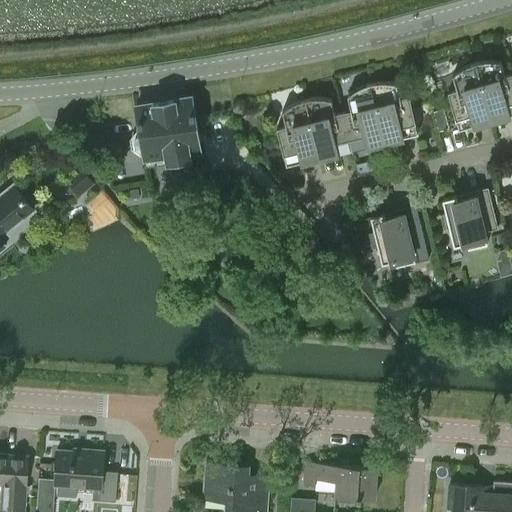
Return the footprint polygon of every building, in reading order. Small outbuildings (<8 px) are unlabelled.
[(511,70),(504,73),(500,60),(497,59),(494,59),(488,58),(485,59),(482,59),(479,59),(474,61),(491,118),(511,112),(511,70)] [(458,128),(491,118),(474,61),(471,62),(468,63),(462,66),(460,67),(457,69),(454,72),(452,74),(456,87),(447,90),(458,128)] [(399,95),(396,82),(392,81),(389,80),(386,80),(382,80),(376,80),(372,81),(370,81),(384,140),(418,132),(408,93),(399,95)] [(351,148),(384,140),(370,81),(364,83),(359,85),(356,87),(353,89),(350,91),(347,94),(350,107),(342,109),(351,148)] [(188,146),(199,144),(190,95),(135,104),(140,133),(132,135),(135,151),(143,149),(144,154),(165,150),(167,158),(189,154),(188,146)] [(334,111),(331,97),(326,96),(323,96),(318,96),(315,96),(311,96),(305,97),(319,156),(351,148),(342,109),(334,111)] [(286,164),(319,156),(305,97),(301,98),(297,100),(294,101),(292,102),(287,105),(284,108),(282,109),(285,123),(276,125),(286,164)] [(443,109),(433,112),(438,130),(448,127),(443,109)] [(93,181),(78,164),(65,176),(79,193),(93,181)] [(5,232),(33,209),(13,184),(0,194),(0,249),(5,245),(1,240),(7,235),(5,232)] [(483,231),(497,227),(487,186),(465,192),(467,197),(457,199),(456,194),(442,198),(445,210),(440,212),(443,226),(448,224),(453,244),(466,241),(468,248),(487,243),(483,231)] [(411,248),(425,245),(415,204),(393,209),(394,214),(385,217),(384,212),(370,215),(373,228),(368,229),(371,243),(376,242),(381,262),(394,259),(396,265),(415,261),(411,248)] [(308,240),(306,248),(313,263),(328,255),(318,236),(308,240)] [(87,449),(87,451),(56,449),(53,483),(93,486),(92,499),(115,500),(117,470),(102,469),(103,450),(87,449)] [(0,452),(0,487),(2,488),(0,509),(0,510),(17,511),(23,511),(28,455),(0,452)] [(337,460),(337,462),(306,460),(304,483),(315,484),(316,478),(336,479),(335,494),(357,496),(357,497),(361,498),(361,496),(375,497),(377,465),(349,463),(349,461),(337,460)] [(247,473),(248,464),(206,461),(204,497),(226,499),(226,508),(266,511),(268,475),(247,473)] [(511,511),(511,480),(493,479),(493,491),(482,490),(482,485),(449,482),(447,511),(511,511)]
